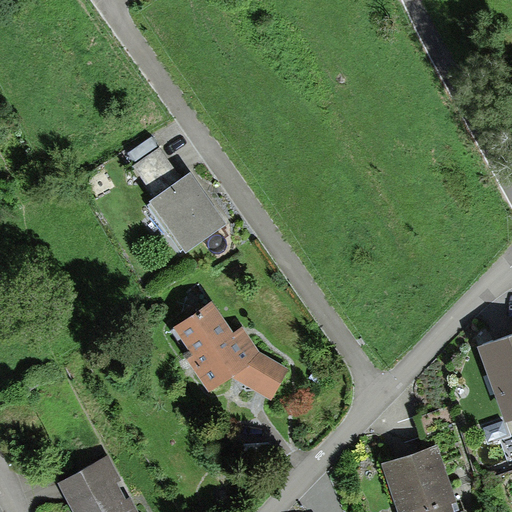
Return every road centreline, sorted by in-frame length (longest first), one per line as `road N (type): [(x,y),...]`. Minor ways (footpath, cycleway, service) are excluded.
road 1 (residential): [(107,0),(387,394)]
road 2 (track): [(423,0),(511,182)]
road 3 (residential): [(387,394),(511,261)]
road 4 (residential): [(275,511),(387,394)]
